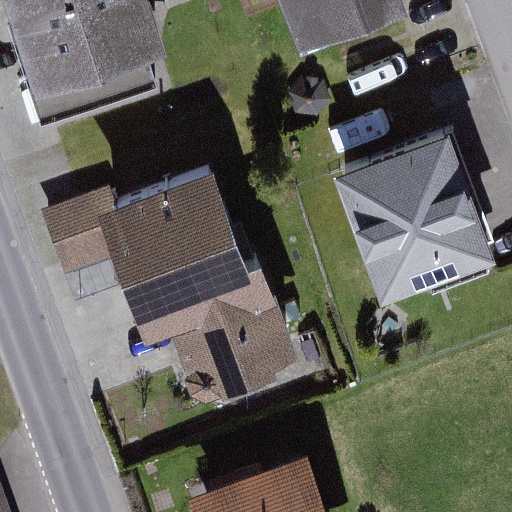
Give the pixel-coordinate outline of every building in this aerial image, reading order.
[(141,0),(13,0),(10,1),(42,104),(162,67),(141,0)] [(298,0),(310,33),(401,0),(298,0)] [(451,129),(336,169),(383,300),(498,259),(451,129)] [(233,161),(106,206),(170,385),(298,339),(233,161)] [(65,256),(117,238),(95,176),(43,195),(65,256)] [(320,511),(301,458),(190,497),(195,511),(320,511)]
